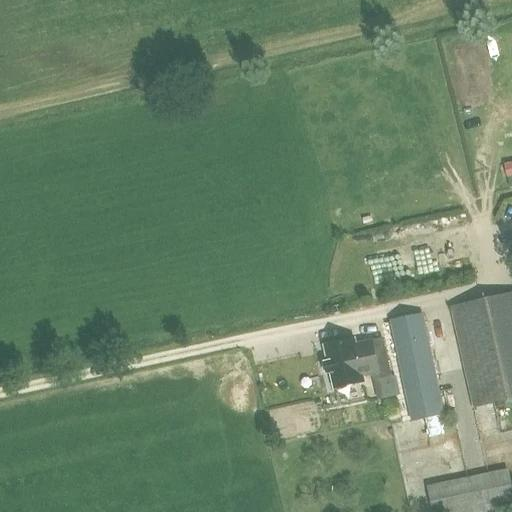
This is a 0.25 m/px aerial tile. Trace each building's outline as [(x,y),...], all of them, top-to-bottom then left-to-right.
[(511,399),(511,292),(450,306),(473,408),(511,399)] [(444,415),(440,399),(423,314),(391,320),(413,423),(444,415)] [(353,340),(362,382),(363,382),(362,376),(378,373),(384,398),(399,395),(395,377),(391,378),(383,339),(355,345),(353,340)] [(353,340),(326,346),(329,361),(325,362),(328,374),(332,373),(335,388),(362,382),(353,340)] [(267,404),(272,431),(366,414),(361,387),(267,404)] [(511,511),(511,485),(509,473),(429,491),(434,511),(511,511)]
